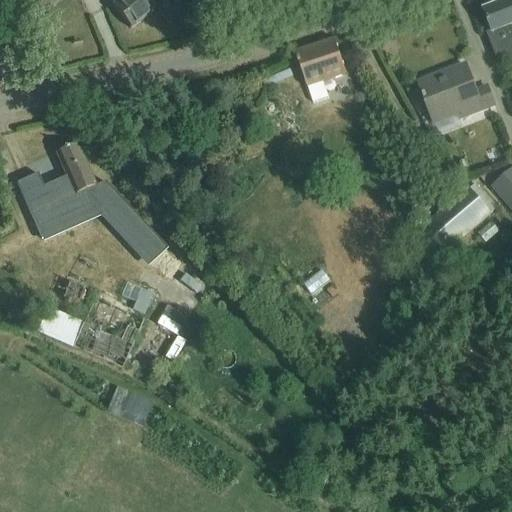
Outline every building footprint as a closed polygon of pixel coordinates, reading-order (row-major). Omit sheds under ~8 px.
[(10,0),(3,5),(18,29),(64,0),(10,0)] [(123,0),(114,8),(131,30),(155,11),(146,0),(123,0)] [(511,0),(483,11),(491,32),(486,34),(498,65),(511,59),(511,0)] [(0,28),(0,74),(23,69),(19,52),(9,54),(3,28),(0,28)] [(298,53),(309,88),(314,103),(329,98),(326,87),(333,85),(331,81),(347,75),(336,40),(298,53)] [(463,119),(496,106),(488,86),(479,89),(469,64),(422,82),(436,121),(460,112),(463,119)] [(296,65),(269,68),(271,82),(298,78),(296,65)] [(57,153),(75,194),(92,186),(74,145),(57,153)] [(511,204),(511,169),(495,185),(511,204)] [(36,175),(17,185),(41,241),(101,214),(149,264),(166,249),(104,183),(95,187),(94,185),(92,186),(75,194),(73,195),(73,196),(51,206),(36,175)] [(427,231),(447,255),(498,211),(478,186),(427,231)] [(489,249),(507,231),(494,218),(476,237),(489,249)] [(329,266),(301,284),(308,296),(337,278),(329,266)] [(38,330),(72,346),(119,368),(147,308),(155,290),(108,270),(82,326),(47,309),(38,330)] [(165,314),(160,325),(182,337),(187,326),(165,314)] [(187,350),(197,357),(205,344),(194,338),(187,350)] [(149,423),(155,397),(116,388),(110,415),(149,423)] [(344,457),(325,441),(316,452),(335,468),(344,457)]
